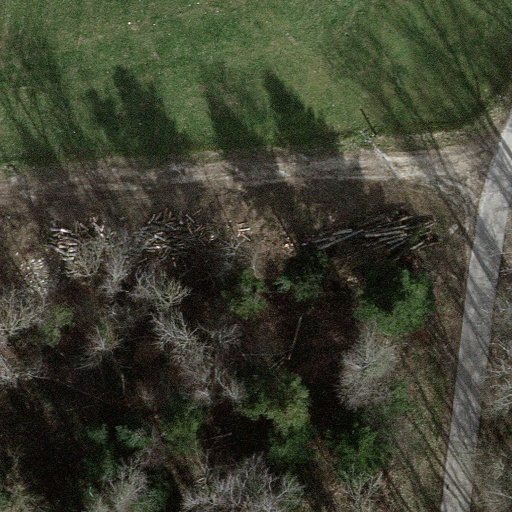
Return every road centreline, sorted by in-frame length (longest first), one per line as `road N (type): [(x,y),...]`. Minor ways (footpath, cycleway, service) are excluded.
road 1 (track): [(505,152),(0,192)]
road 2 (unclassified): [(436,511),(459,362),(511,138)]
